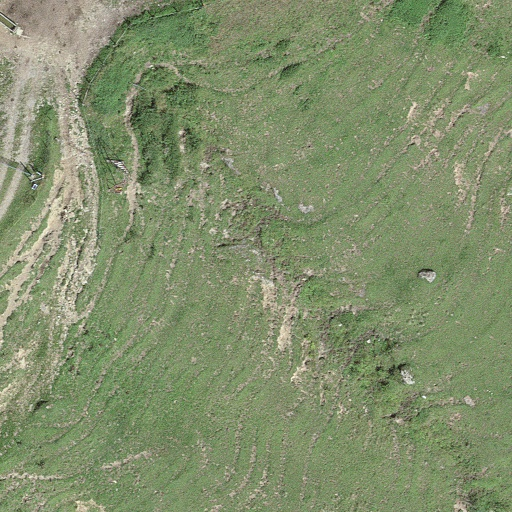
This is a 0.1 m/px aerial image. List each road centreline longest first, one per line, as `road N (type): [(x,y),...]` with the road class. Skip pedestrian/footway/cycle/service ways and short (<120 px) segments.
road 1 (track): [(50,65),(82,189),(64,327),(0,456)]
road 2 (track): [(71,0),(0,204)]
